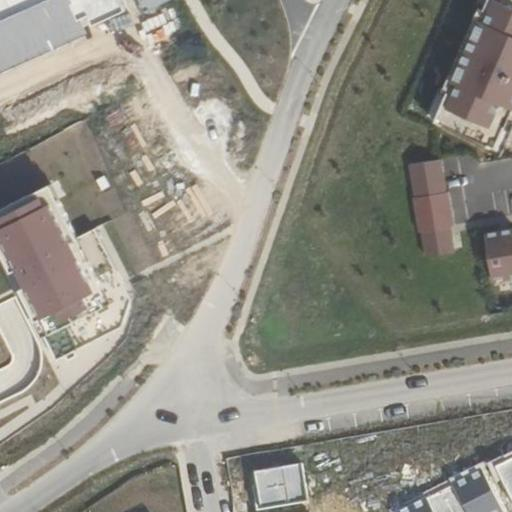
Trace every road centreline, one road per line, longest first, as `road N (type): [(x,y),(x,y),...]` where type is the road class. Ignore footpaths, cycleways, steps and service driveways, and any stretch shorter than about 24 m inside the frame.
road 1 (residential): [(188,398),(304,65),(336,0)]
road 2 (track): [(0,99),(131,40),(244,239)]
road 3 (residential): [(188,398),(260,415),(511,373)]
road 4 (residential): [(14,511),(188,398)]
